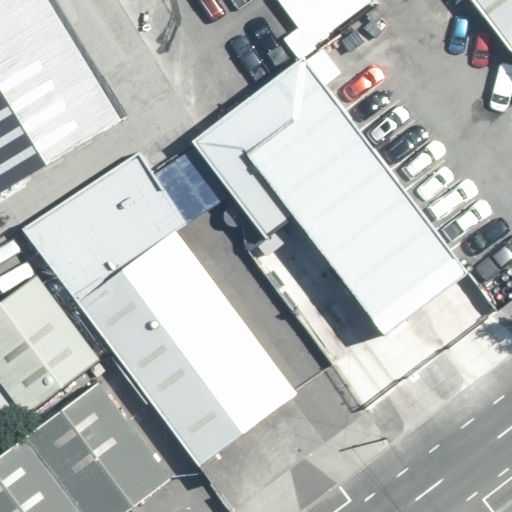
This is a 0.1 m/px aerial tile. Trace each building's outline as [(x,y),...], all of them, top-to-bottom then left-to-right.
[(0,0),(0,161),(92,104),(24,0),(0,0)] [(373,1),(371,0),(277,0),(311,46),(373,1)] [(511,0),(447,0),(471,33),(511,2),(511,0)] [(511,2),(471,33),(511,87),(511,2)] [(434,266),(268,39),(160,118),(235,220),(261,201),(352,326),(434,266)] [(279,398),(91,142),(0,208),(0,225),(180,470),(279,398)] [(0,399),(70,348),(7,261),(0,266),(0,399)] [(76,359),(0,414),(0,511),(156,511),(177,497),(76,359)]
